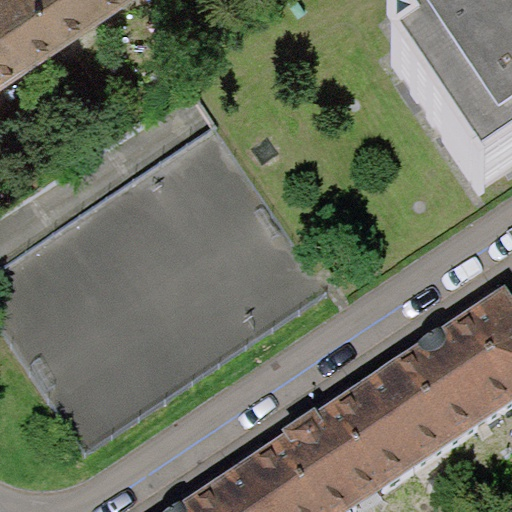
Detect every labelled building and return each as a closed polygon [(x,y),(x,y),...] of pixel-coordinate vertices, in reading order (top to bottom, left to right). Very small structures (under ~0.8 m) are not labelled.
[(103,0),(0,0),(0,12),(26,51),(103,0)] [(511,172),(511,0),(409,0),(389,14),(413,51),(393,64),(480,194),(511,172)] [(0,69),(26,51),(0,12),(0,69)] [(511,407),(511,317),(503,305),(408,369),(363,399),(414,474),(511,407)] [(287,445),(289,448),(288,449),(242,480),(263,511),(339,511),(374,489),(379,497),(414,474),(363,399),(316,430),(314,427),(287,445)] [(263,511),(242,480),(194,511),(263,511)]
